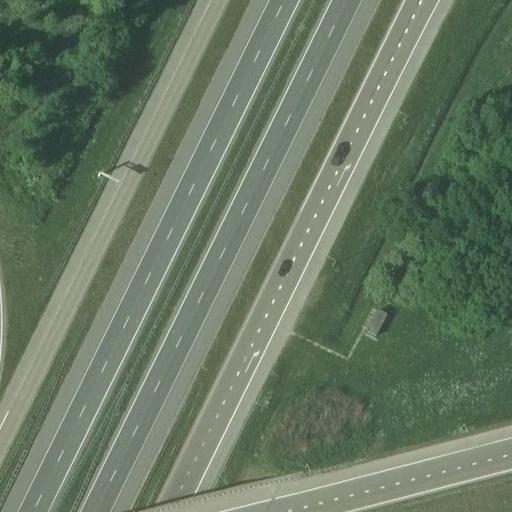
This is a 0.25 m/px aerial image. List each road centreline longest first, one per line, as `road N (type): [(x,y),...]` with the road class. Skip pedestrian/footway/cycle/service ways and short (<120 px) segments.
road 1 (motorway): [(95,511),(347,0)]
road 2 (motorway): [(162,511),(413,0)]
road 3 (motorway): [(283,0),(33,511)]
road 4 (motorway): [(223,0),(0,450)]
road 5 (motorway): [(511,463),(326,511)]
